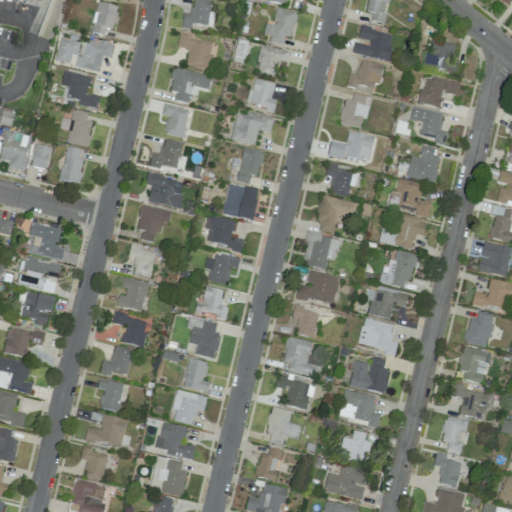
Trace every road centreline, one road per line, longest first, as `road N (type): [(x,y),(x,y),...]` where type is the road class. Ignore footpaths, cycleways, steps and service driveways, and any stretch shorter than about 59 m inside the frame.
road 1 (residential): [(333,0),(211,511)]
road 2 (residential): [(155,0),(33,511)]
road 3 (residential): [(502,46),(389,511)]
